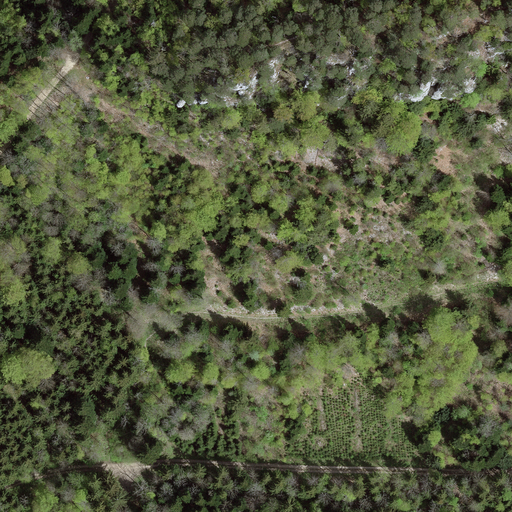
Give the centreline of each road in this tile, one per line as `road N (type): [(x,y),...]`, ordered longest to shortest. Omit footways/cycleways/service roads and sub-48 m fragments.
road 1 (track): [(127,465),(511,469)]
road 2 (track): [(511,281),(354,315),(197,315),(164,327)]
road 3 (track): [(0,488),(67,469),(127,465)]
